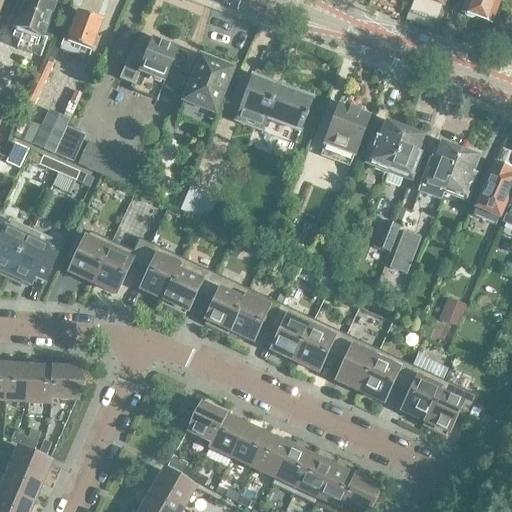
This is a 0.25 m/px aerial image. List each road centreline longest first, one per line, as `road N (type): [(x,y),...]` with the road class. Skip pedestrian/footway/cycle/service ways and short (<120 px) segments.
road 1 (residential): [(142,345),(190,358),(404,456),(430,477)]
road 2 (tertiary): [(511,87),(283,0)]
road 3 (unclassified): [(142,345),(76,511)]
road 4 (residential): [(0,327),(142,345)]
